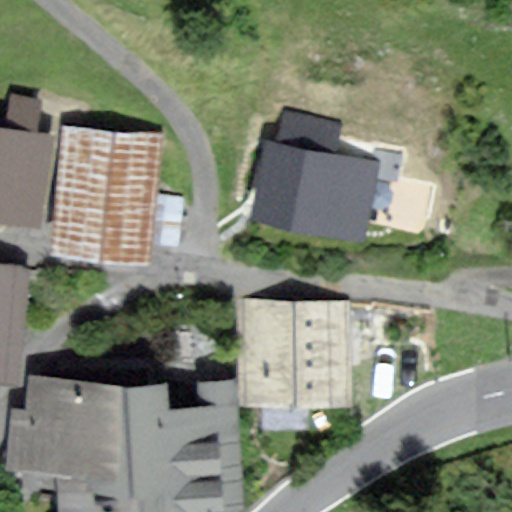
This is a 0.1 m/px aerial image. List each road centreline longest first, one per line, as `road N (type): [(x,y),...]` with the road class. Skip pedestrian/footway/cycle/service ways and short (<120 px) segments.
road 1 (residential): [(511,308),(140,266)]
road 2 (track): [(179,271),(209,195),(205,154),(122,58),(50,0)]
road 3 (secondary): [(511,391),(462,402),(399,432),(289,511)]
road 4 (residential): [(140,266),(113,299),(27,366),(0,413)]
road 5 (residential): [(140,266),(0,248)]
